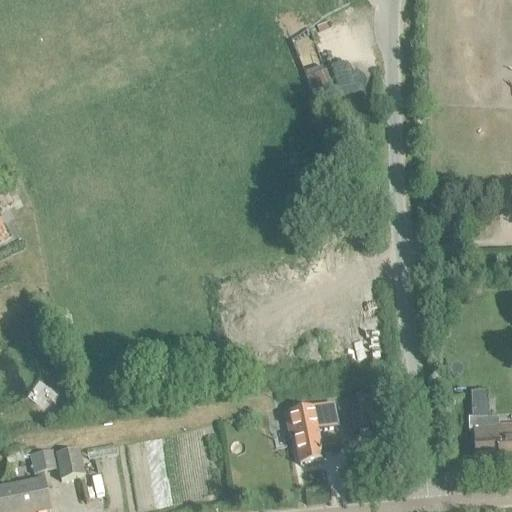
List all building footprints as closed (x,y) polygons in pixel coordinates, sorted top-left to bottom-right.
[(325,72),(306,80),(313,99),(332,92),(325,72)] [(486,396),(471,396),(473,421),(487,420),(486,396)] [(347,403),(354,435),(373,431),(366,399),(347,403)] [(324,407),(284,415),(289,440),(293,439),(299,469),(323,464),(317,434),(329,432),(337,430),(332,405),(324,407)] [(497,422),(473,423),(475,457),(498,455),(498,462),(511,461),(511,429),(497,430),(497,422)] [(54,457),(58,473),(61,485),(84,480),(78,452),(54,457)] [(34,478),(58,473),(54,457),(53,454),(30,458),(30,459),(34,478)] [(0,491),(0,511),(49,511),(43,482),(0,491)]
